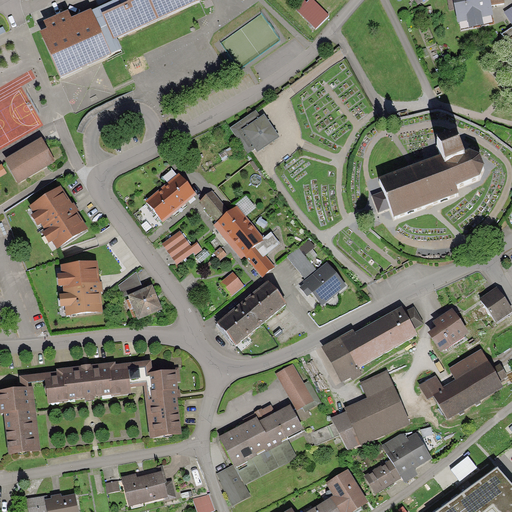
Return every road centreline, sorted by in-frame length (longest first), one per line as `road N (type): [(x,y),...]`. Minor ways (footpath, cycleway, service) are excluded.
road 1 (residential): [(356,0),(285,68),(103,171),(96,195)]
road 2 (residential): [(480,257),(307,345),(265,362),(213,366)]
road 3 (residential): [(9,0),(76,165),(96,195)]
road 4 (residential): [(0,476),(198,443)]
road 5 (residential): [(192,339),(129,332),(0,348)]
road 6 (residential): [(96,195),(182,309),(192,339)]
road 7 (residential): [(511,404),(376,511)]
